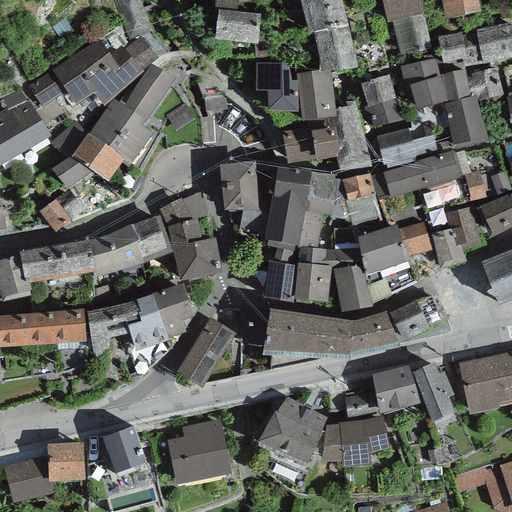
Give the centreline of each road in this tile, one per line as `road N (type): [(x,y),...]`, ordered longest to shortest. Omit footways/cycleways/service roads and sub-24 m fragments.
road 1 (residential): [(0,249),(95,231),(205,168),(229,283),(139,409)]
road 2 (tertiary): [(511,330),(139,409)]
road 3 (tertiary): [(139,409),(0,441)]
